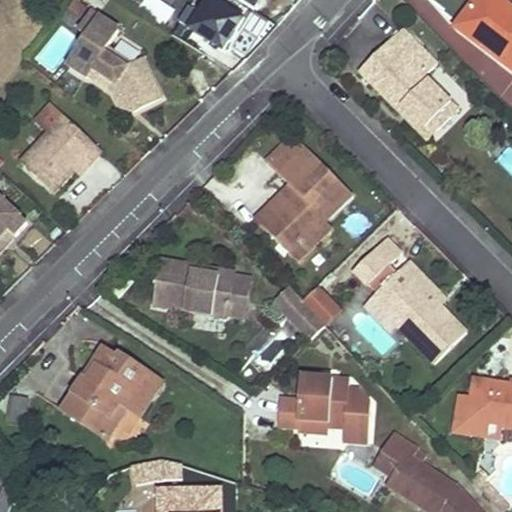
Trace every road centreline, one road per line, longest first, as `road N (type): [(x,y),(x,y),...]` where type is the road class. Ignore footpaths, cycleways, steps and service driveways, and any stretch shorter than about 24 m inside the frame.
road 1 (residential): [(0,330),(283,54)]
road 2 (residential): [(283,54),(511,281)]
